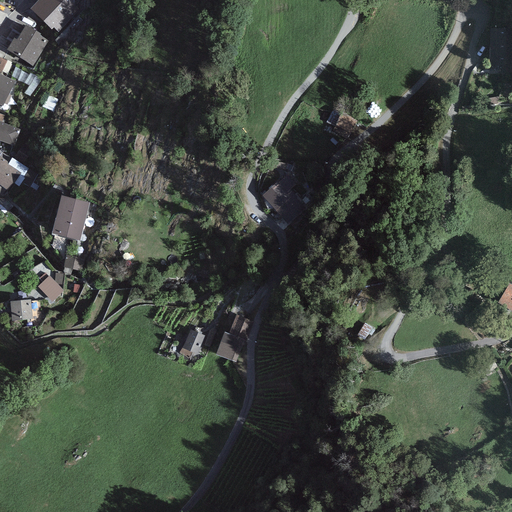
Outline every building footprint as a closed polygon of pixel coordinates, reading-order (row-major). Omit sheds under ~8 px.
[(80,9),(70,0),(38,0),(30,9),(52,29),(54,28),(58,32),(80,9)] [(40,34),(26,25),(16,40),(14,38),(6,50),(32,66),(48,41),(39,35),(40,34)] [(511,28),(490,28),(490,65),(511,65),(511,28)] [(12,63),(0,57),(0,73),(6,76),(12,63)] [(6,76),(0,73),(0,104),(3,106),(15,81),(6,76)] [(357,121),(342,112),(335,124),(350,133),(357,121)] [(0,140),(14,146),(18,133),(16,128),(0,121),(0,140)] [(39,142),(30,136),(15,157),(25,163),(39,142)] [(9,162),(0,155),(0,184),(8,191),(26,167),(13,158),(9,162)] [(295,184),(287,175),(279,183),(278,181),(262,196),(288,223),(306,206),(290,190),(295,184)] [(89,203),(61,196),(52,234),(80,241),(89,203)] [(85,259),(66,255),(63,267),(82,271),(85,259)] [(63,291),(49,276),(37,287),(52,302),(63,291)] [(511,285),(509,284),(498,302),(511,310),(511,285)] [(31,299),(10,301),(11,321),(33,319),(31,299)] [(253,322),(236,315),(229,334),(224,332),(216,355),(236,362),(243,342),(245,342),(253,322)] [(376,330),(365,323),(358,336),(365,340),(368,334),(372,336),(376,330)] [(205,335),(190,329),(182,348),(197,354),(205,335)]
